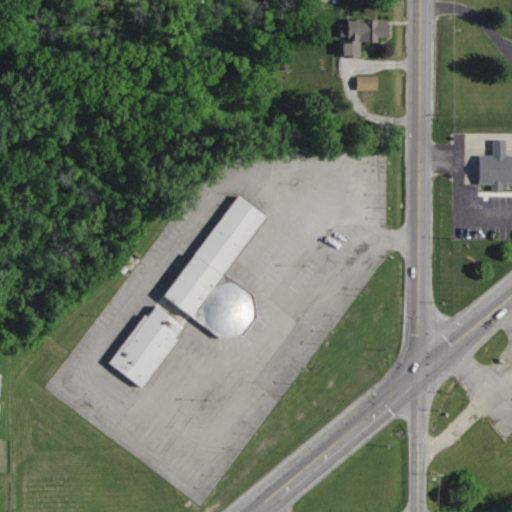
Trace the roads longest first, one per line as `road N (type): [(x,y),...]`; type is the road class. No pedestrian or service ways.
road 1 (primary): [(422,372),(422,0)]
road 2 (primary): [(256,511),(422,372)]
road 3 (tertiary): [(418,511),(422,372)]
road 4 (primary): [(422,372),(511,292)]
